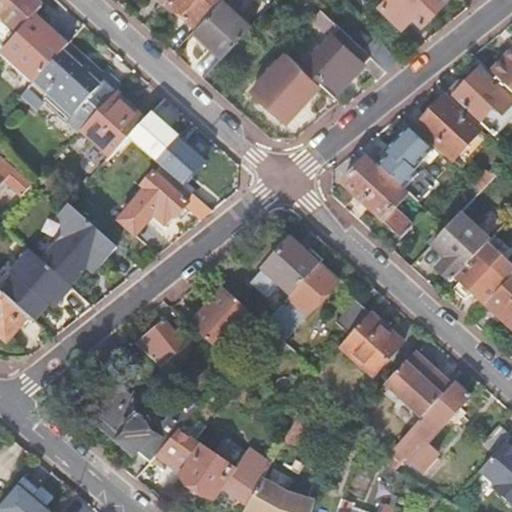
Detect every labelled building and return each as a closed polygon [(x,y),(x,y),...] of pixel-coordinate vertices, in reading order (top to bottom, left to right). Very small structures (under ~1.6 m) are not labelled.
[(41,5),(35,0),(0,0),(0,15),(18,31),(34,13),(41,5)] [(207,0),(167,0),(196,26),(214,6),(207,0)] [(219,0),(214,6),(196,26),(193,29),(222,57),(252,24),(225,0),(219,0)] [(421,24),(443,0),(383,0),(379,5),(401,26),(412,15),(421,24)] [(363,48),(321,9),(313,18),(331,35),(301,66),(317,80),(322,75),(337,90),(363,63),(379,78),(387,71),(367,52),(363,48)] [(34,13),(18,31),(0,50),(0,53),(32,83),(37,78),(62,51),(70,42),(71,41),(72,40),(59,29),(56,33),(34,13)] [(367,52),(387,71),(399,61),(374,37),(363,48),(367,52)] [(70,42),(62,51),(94,80),(102,71),(70,42)] [(21,95),(27,100),(35,108),(42,101),(47,95),(83,128),(86,125),(115,93),(120,88),(102,71),(94,80),(62,51),(37,78),(32,83),(21,95)] [(511,51),(492,73),(511,92),(511,51)] [(301,66),(287,53),(253,89),(286,120),(312,92),(311,91),(319,83),(317,80),(301,66)] [(461,81),(448,95),(479,124),(501,101),(489,90),(494,84),(479,70),(465,85),(461,81)] [(115,93),(86,125),(115,153),(122,145),(128,138),(139,126),(145,119),(115,93)] [(42,101),(78,134),(83,128),(47,95),(42,101)] [(416,128),(452,162),(479,133),(443,99),(416,128)] [(191,122),(180,111),(173,118),(185,129),(191,122)] [(139,126),(128,138),(133,142),(136,140),(143,146),(149,149),(158,157),(160,154),(171,164),(191,142),(171,124),(155,140),(139,126)] [(378,166),(404,191),(419,175),(414,170),(432,153),(418,140),(407,129),(384,153),(388,156),(378,166)] [(128,138),(122,145),(153,172),(159,165),(133,142),(128,138)] [(0,182),(9,172),(15,176),(18,173),(0,156),(0,182)] [(391,213),(408,194),(404,191),(378,166),(368,156),(341,184),(354,196),(400,238),(408,229),(391,213)] [(170,175),(195,196),(212,211),(223,203),(204,186),(201,189),(180,170),(178,173),(174,170),(170,175)] [(184,208),(199,221),(212,211),(195,196),(188,204),(153,172),(139,187),(143,191),(130,205),(147,221),(152,217),(164,227),(173,217),(175,219),(184,208)] [(32,184),(21,175),(11,186),(22,196),(32,184)] [(439,199),(427,212),(445,230),(458,216),(439,199)] [(494,235),(505,224),(490,210),(474,227),(489,241),(492,238),(494,235)] [(445,230),(431,245),(446,258),(435,270),(450,283),(455,277),(488,243),(489,241),(474,227),(460,214),(458,216),(445,230)] [(489,241),(488,243),(502,257),(509,249),(494,235),(492,238),(489,241)] [(256,278),(283,303),(318,265),(290,240),(262,270),(262,271),(256,278)] [(488,243),(455,277),(485,304),(505,282),(511,274),(511,265),(502,257),(488,243)] [(41,265),(15,294),(44,320),(70,291),(41,265)] [(283,303),(264,325),(283,342),(337,283),(318,265),(283,303)] [(511,274),(505,282),(485,304),(511,329),(511,274)] [(222,288),(189,325),(231,363),(241,351),(231,342),(243,329),(253,338),(264,325),(222,288)] [(29,316),(0,290),(0,335),(6,341),(29,316)] [(369,312),(340,345),(373,376),(403,342),(369,312)] [(134,343),(159,366),(160,367),(186,346),(165,320),(134,343)] [(143,355),(131,365),(140,375),(151,366),(143,355)] [(448,389),(411,355),(385,385),(422,418),(448,389)] [(234,365),(219,382),(229,390),(243,374),(234,365)] [(136,451),(122,467),(136,478),(156,455),(178,430),(186,421),(174,410),(177,408),(175,406),(162,422),(120,385),(121,384),(119,382),(93,414),(136,451)] [(470,398),(454,383),(448,389),(422,418),(381,462),(386,465),(389,467),(391,468),(403,475),(414,482),(440,451),(429,442),(470,398)] [(310,420),(298,412),(282,441),(294,448),(310,420)] [(484,464),(506,441),(506,440),(511,435),(499,424),(472,453),(484,464)] [(233,470),(178,430),(156,455),(182,474),(180,476),(212,499),(220,488),(247,505),(261,479),(270,464),(247,452),(233,470)] [(511,446),(506,441),(484,464),(479,470),(496,485),(493,488),(511,505),(511,446)] [(389,467),(386,465),(382,473),(400,484),(403,475),(391,468),(389,467)] [(19,484),(0,505),(0,511),(52,511),(33,496),(38,490),(23,478),(19,484)] [(287,493),(261,479),(247,505),(242,511),(310,511),(314,501),(287,493)] [(347,511),(350,506),(351,502),(341,498),(336,511),(347,511)]
